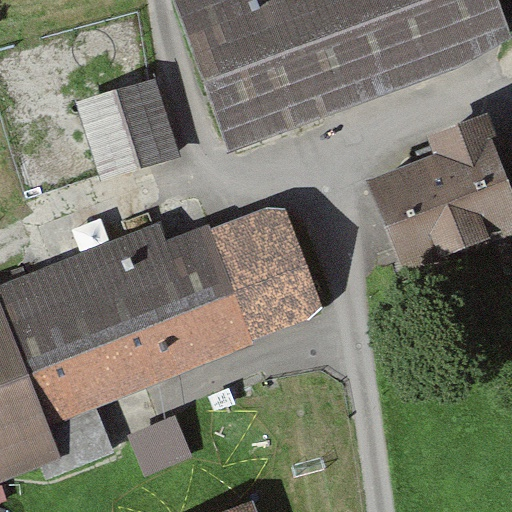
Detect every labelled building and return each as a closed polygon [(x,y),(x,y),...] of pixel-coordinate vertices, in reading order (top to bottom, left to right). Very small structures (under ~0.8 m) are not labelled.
[(184,0),(238,147),(511,49),(511,35),(499,0),(184,0)] [(161,82),(81,109),(107,189),(188,162),(161,82)] [(443,166),(379,188),(410,280),(511,244),(511,175),(494,123),(435,143),(443,166)] [(0,485),(61,462),(52,437),(283,349),(278,337),(346,311),(315,231),(238,261),(227,232),(173,252),(168,238),(3,302),(0,293),(0,485)] [(147,484),(195,458),(177,425),(129,451),(147,484)]
